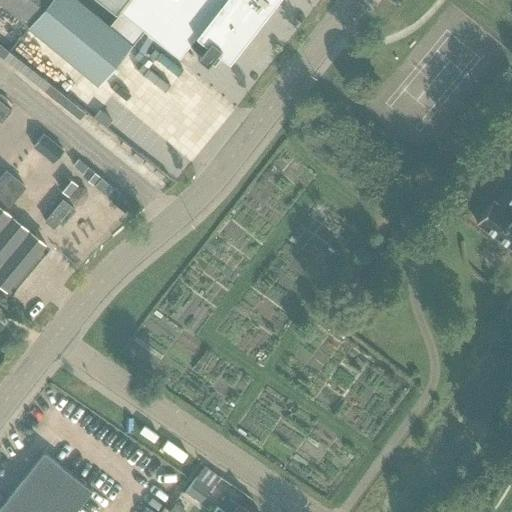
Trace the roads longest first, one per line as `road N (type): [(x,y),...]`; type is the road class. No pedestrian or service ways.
road 1 (secondary): [(53,339),(96,286),(217,175),(354,0)]
road 2 (residential): [(307,511),(53,339)]
